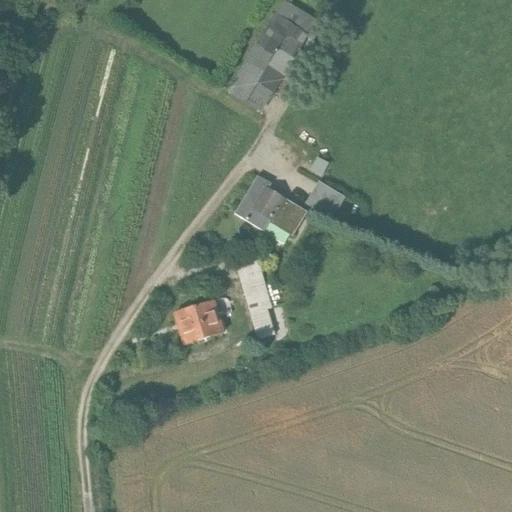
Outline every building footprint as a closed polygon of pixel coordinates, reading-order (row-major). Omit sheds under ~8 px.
[(323,23),(286,0),(281,0),(225,90),(260,112),(283,76),(300,87),(311,70),(292,57),(305,37),(312,41),(323,23)] [(270,184),(257,176),(234,213),(263,231),(271,219),(293,233),(306,212),(268,187),(270,184)] [(314,181),(304,203),(333,216),(343,194),(314,181)] [(257,258),(235,264),(256,339),(273,334),(266,310),(271,308),(257,258)] [(226,298),(172,313),(181,346),(222,334),(217,316),(230,312),(226,298)]
